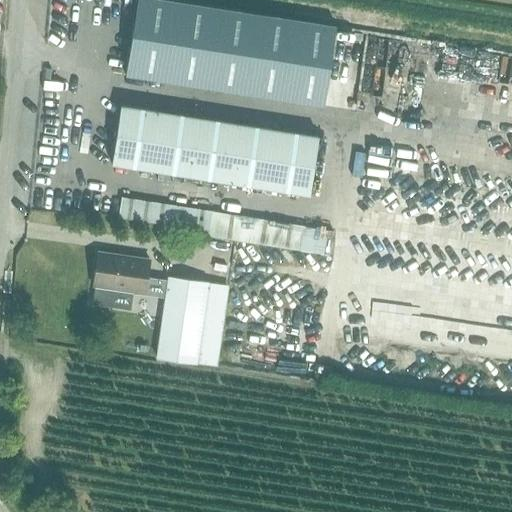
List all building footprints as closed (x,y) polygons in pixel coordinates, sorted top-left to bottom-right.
[(179,0),(137,0),(125,73),(324,104),(336,24),(179,0)] [(100,36),(106,13),(88,8),(81,31),(100,36)] [(406,73),(406,52),(393,52),(393,73),(406,73)] [(319,134),(127,103),(121,102),(111,162),(309,193),(319,134)] [(209,234),(209,236),(301,249),(305,226),(213,211),(209,234)] [(96,285),(93,302),(109,305),(111,287),(143,292),(148,257),(99,249),(94,285),(96,285)] [(168,274),(156,355),(196,361),(206,362),(218,282),(208,280),(168,274)]
